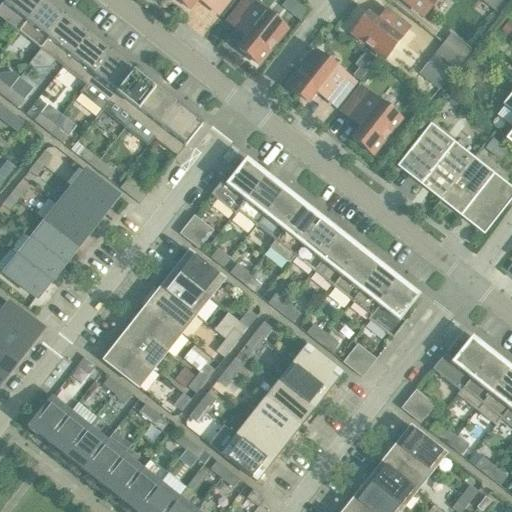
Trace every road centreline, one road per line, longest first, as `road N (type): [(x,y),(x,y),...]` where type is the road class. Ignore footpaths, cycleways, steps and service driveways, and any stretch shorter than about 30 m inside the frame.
road 1 (residential): [(0,427),(248,108)]
road 2 (residential): [(290,511),(466,280)]
road 3 (residential): [(466,280),(248,108)]
road 4 (residential): [(248,108),(112,0)]
road 5 (residential): [(248,108),(337,0)]
